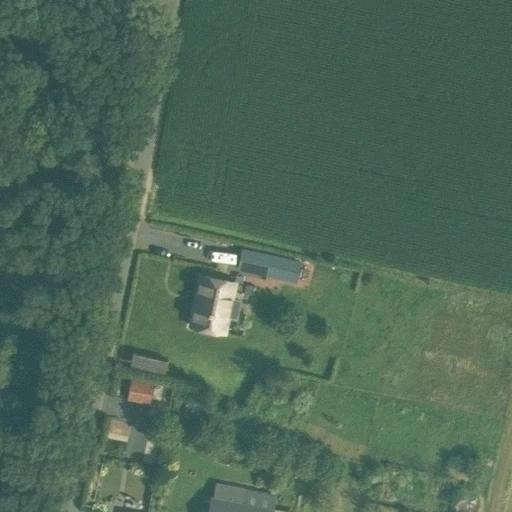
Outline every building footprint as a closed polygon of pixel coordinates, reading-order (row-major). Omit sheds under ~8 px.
[(0,142),(4,144),(11,111),(0,108),(0,142)] [(272,254),(268,276),(297,282),(302,261),(272,254)] [(236,318),(240,301),(231,299),(235,282),(200,275),(189,325),(224,333),(228,316),(236,318)] [(175,387),(131,379),(127,401),(150,406),(171,410),(175,387)] [(317,503),(336,502),(336,478),(317,478),(317,503)] [(360,505),(377,511),(384,494),(366,488),(360,505)] [(274,511),(275,510),(211,498),(208,511),(274,511)] [(147,511),(148,504),(123,501),(122,511),(147,511)]
